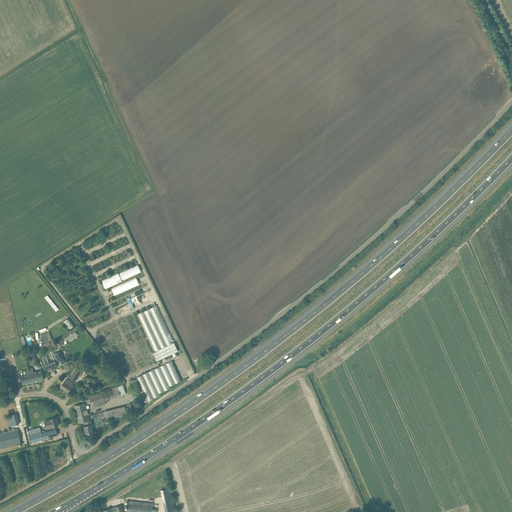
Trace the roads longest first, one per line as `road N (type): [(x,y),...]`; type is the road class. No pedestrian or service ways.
road 1 (motorway): [(511,129),(334,297),(182,409),(14,511)]
road 2 (motorway): [(55,511),(244,390),(401,265),(511,157)]
road 3 (unclassified): [(78,453),(304,296),(511,100)]
